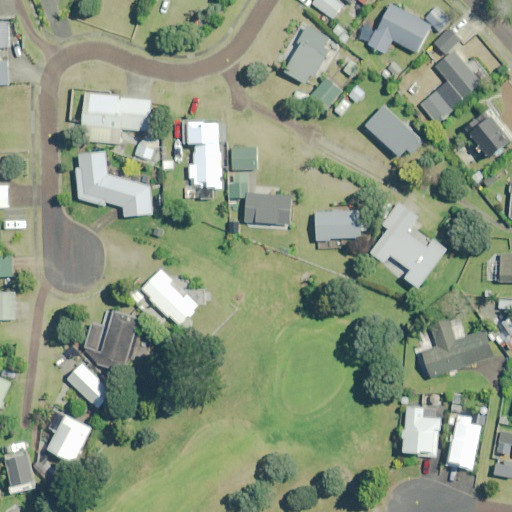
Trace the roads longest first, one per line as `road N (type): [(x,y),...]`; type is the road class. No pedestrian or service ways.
road 1 (residential): [(69,259),(50,201),(48,86),(59,62)]
road 2 (residential): [(59,62),(70,52),(100,49),(175,72),(225,57)]
road 3 (residential): [(24,424),(39,306),(69,259)]
road 4 (residential): [(313,138),(247,103),(230,82),(225,57)]
